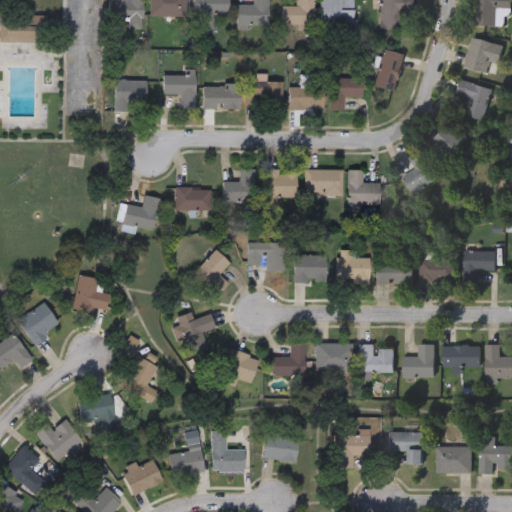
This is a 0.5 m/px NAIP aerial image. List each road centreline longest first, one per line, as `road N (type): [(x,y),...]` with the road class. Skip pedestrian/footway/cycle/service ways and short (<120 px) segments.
road 1 (residential): [(144,154),(160,142),(371,141),(391,133),(415,110),(440,0)]
road 2 (residential): [(259,317),(335,323),(511,313)]
road 3 (residential): [(379,504),(511,505)]
